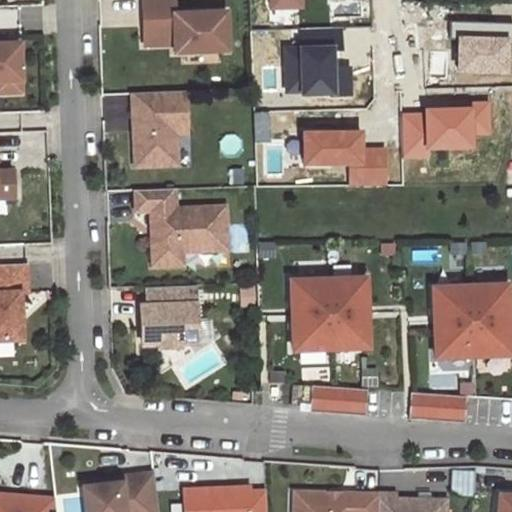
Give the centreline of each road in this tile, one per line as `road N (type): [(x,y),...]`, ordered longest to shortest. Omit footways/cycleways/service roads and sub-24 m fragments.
road 1 (residential): [(83,414),(511,445)]
road 2 (residential): [(83,414),(66,0)]
